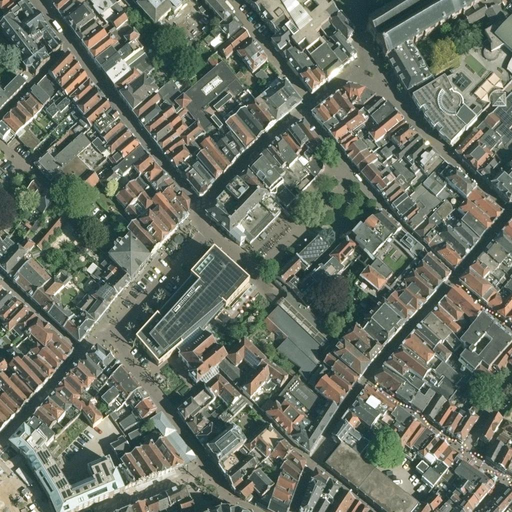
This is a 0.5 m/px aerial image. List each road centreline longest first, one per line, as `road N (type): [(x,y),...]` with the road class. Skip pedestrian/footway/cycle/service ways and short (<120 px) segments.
road 1 (residential): [(206,468),(127,356),(119,330)]
road 2 (residential): [(311,105),(225,0)]
road 3 (residential): [(119,330),(205,232)]
road 4 (residential): [(81,354),(0,446)]
